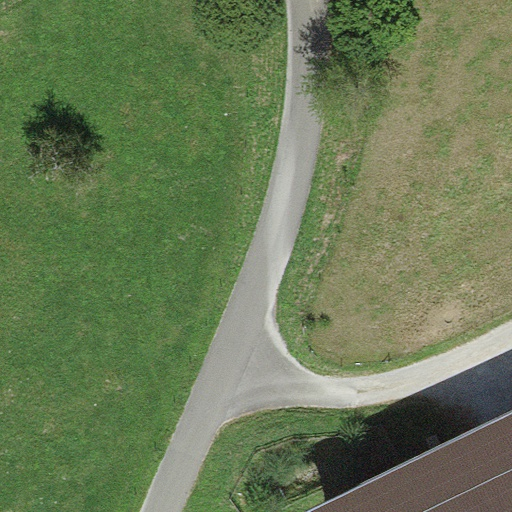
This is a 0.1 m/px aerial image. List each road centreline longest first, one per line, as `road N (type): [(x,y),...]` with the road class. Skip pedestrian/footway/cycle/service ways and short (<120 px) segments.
road 1 (residential): [(303,0),(297,155),(223,375),(163,511)]
road 2 (track): [(223,375),(335,402),(390,391),(511,333)]
